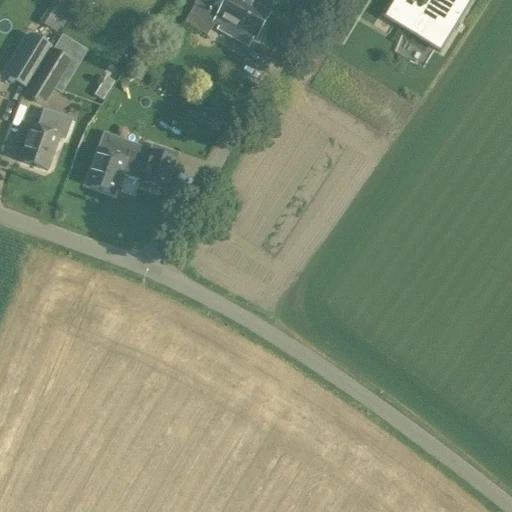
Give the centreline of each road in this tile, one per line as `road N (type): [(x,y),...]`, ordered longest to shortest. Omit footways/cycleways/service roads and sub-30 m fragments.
road 1 (unclassified): [(511,510),(287,341),(150,267)]
road 2 (unclassified): [(150,267),(314,0)]
road 3 (unclassified): [(150,267),(0,214)]
road 4 (unknown): [(0,235),(149,290)]
